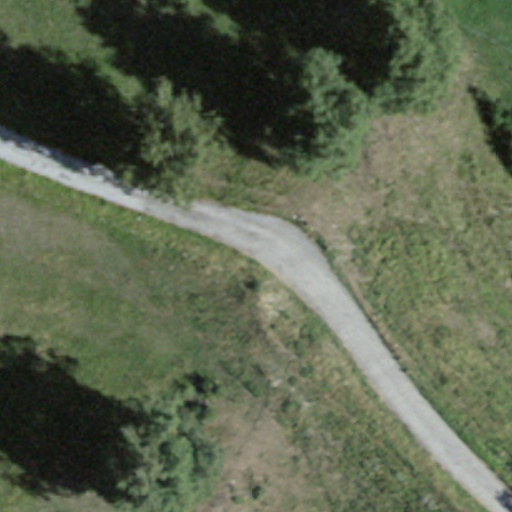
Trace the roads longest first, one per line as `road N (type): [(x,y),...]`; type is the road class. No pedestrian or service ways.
road 1 (track): [(0,152),(299,270),(403,425),(504,511)]
road 2 (track): [(511,90),(416,24),(358,0)]
